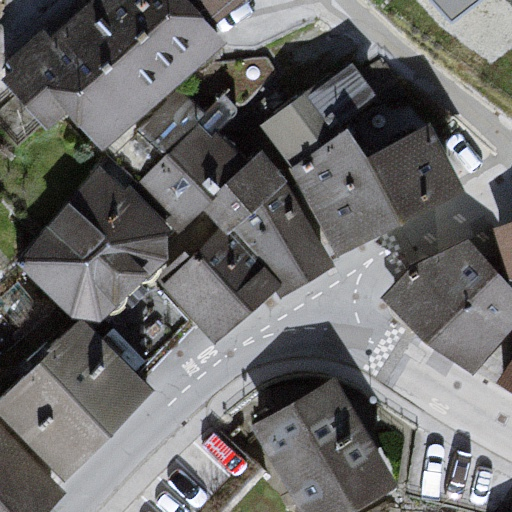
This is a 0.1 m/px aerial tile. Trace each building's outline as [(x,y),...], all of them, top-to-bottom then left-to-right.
[(418,0),(452,32),(499,0),(418,0)] [(259,107),(333,241),(463,169),(421,93),(388,112),(355,54),(259,107)] [(511,274),(463,220),(392,283),(464,363),(511,320),(511,274)] [(93,317),(0,401),(0,417),(61,476),(162,386),(93,317)] [(511,351),(501,373),(511,379),(511,351)] [(294,511),(354,511),(395,487),(331,382),(250,426),(294,511)] [(0,438),(0,511),(45,511),(61,493),(0,438)]
